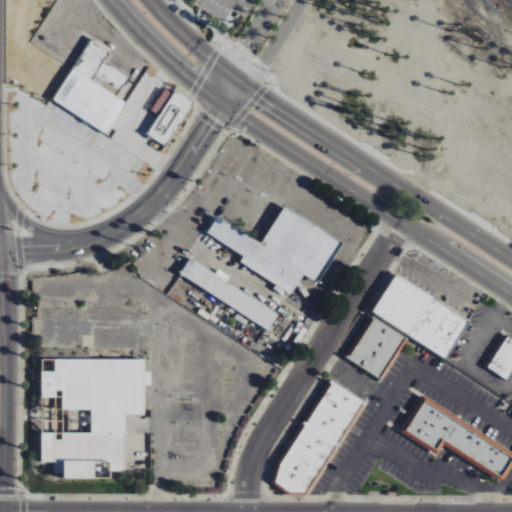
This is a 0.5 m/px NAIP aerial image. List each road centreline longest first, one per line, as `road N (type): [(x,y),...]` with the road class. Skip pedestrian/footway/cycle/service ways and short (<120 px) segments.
road 1 (residential): [(403,224),(247,471),(247,511)]
road 2 (primary): [(243,120),(511,295)]
road 3 (primary): [(511,261),(261,98)]
road 4 (residential): [(0,249),(74,245),(122,227),(163,197),(209,126)]
road 5 (primary): [(420,202),(377,186),(254,107)]
road 6 (primary): [(403,224),(437,232),(511,281)]
road 7 (primary): [(109,0),(194,85)]
